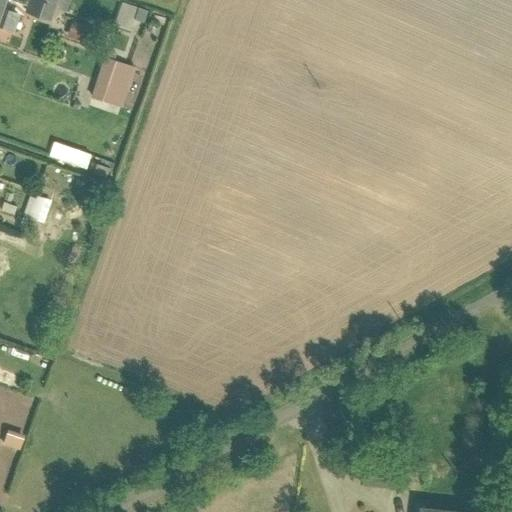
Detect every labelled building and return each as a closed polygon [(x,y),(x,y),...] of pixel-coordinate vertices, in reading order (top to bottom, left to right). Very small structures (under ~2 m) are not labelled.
[(56,0),(27,0),(25,8),(51,17),(55,5),(56,0)] [(56,0),(55,5),(67,9),(70,0),(56,0)] [(140,5),(124,0),(122,0),(114,23),(132,29),(140,5)] [(13,29),(20,9),(7,5),(0,24),(13,29)] [(91,23),(72,17),(67,33),(85,39),(91,23)] [(137,64),(105,53),(92,92),(124,103),(137,64)] [(92,150),(68,142),(63,158),(86,166),(92,150)] [(28,192),(22,211),(40,217),(46,198),(28,192)] [(360,460),(360,484),(401,484),(401,460),(360,460)] [(471,511),(472,505),(414,500),(412,511),(471,511)]
